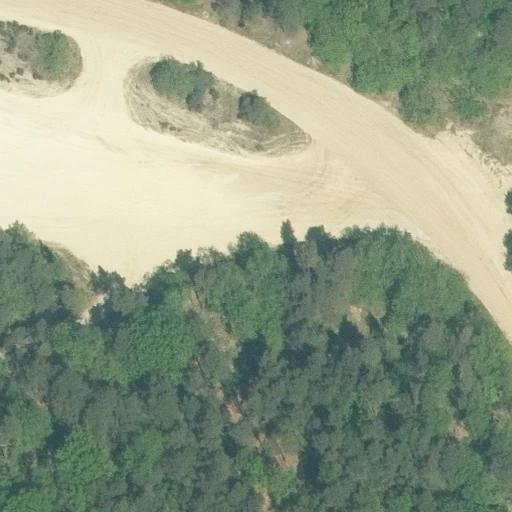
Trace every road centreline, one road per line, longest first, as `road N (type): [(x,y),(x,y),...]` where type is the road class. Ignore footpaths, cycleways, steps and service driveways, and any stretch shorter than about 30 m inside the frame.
road 1 (track): [(511,303),(447,212),(342,119),(237,61),(49,0)]
road 2 (track): [(0,358),(109,304),(176,214),(408,176)]
road 3 (track): [(0,229),(82,232),(176,214)]
